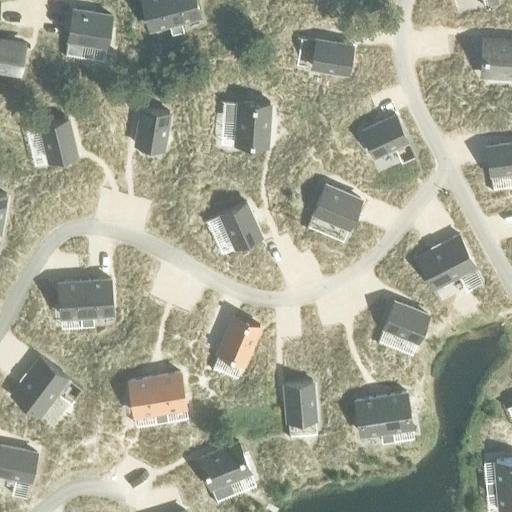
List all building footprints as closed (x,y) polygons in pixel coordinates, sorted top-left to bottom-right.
[(168,0),(142,0),(149,27),(169,22),(171,31),(177,30),(174,20),(168,0)] [(195,0),(168,0),(174,20),(177,30),(183,28),(180,19),(199,13),(195,0)] [(72,8),(67,38),(68,39),(106,45),(111,15),(92,12),(72,8)] [(511,39),(483,38),(481,73),(511,75),(511,39)] [(24,44),(20,43),(0,39),(0,67),(19,71),(24,45),(24,44)] [(316,39),(311,66),(348,72),(352,45),(316,39)] [(238,100),(236,143),(266,145),(270,102),(238,100)] [(163,148),(169,111),(142,107),(136,143),(163,148)] [(396,114),(362,130),(374,154),(407,138),(396,114)] [(76,153),(67,117),(40,124),(41,125),(49,160),(76,153)] [(511,142),(486,145),(490,173),(511,169),(511,142)] [(324,183),(312,211),(349,226),(360,199),(324,183)] [(245,201),(221,212),(235,246),(260,235),(245,201)] [(434,246),(417,255),(433,287),(457,274),(475,265),(458,233),(434,246)] [(87,325),(93,324),(92,312),(112,311),(110,278),(84,280),(87,325)] [(84,280),(58,281),(61,315),(80,313),(81,325),(87,325),(84,280)] [(393,300),(383,325),(417,339),(427,314),(393,300)] [(234,313),(217,351),(243,362),(259,324),(234,313)] [(67,377),(68,376),(40,355),(11,393),(39,414),(67,377)] [(161,420),(167,419),(165,407),(185,404),(180,371),(154,376),(161,420)] [(154,376),(129,380),(134,412),(154,409),(155,421),(161,420),(154,376)] [(312,380),(284,383),(288,419),(315,417),(312,380)] [(406,391),(381,395),(388,440),(394,439),(392,427),(411,424),(406,391)] [(381,395),(355,399),(360,432),(380,429),(382,441),(388,440),(381,395)] [(198,457),(210,486),(211,486),(250,470),(238,441),(198,457)] [(30,480),(36,452),(1,443),(0,447),(0,472),(29,479),(30,480)] [(497,479),(485,480),(486,486),(511,484),(511,458),(495,460),(497,479)] [(511,484),(486,486),(486,492),(498,491),(500,511),(511,510),(511,484)]
